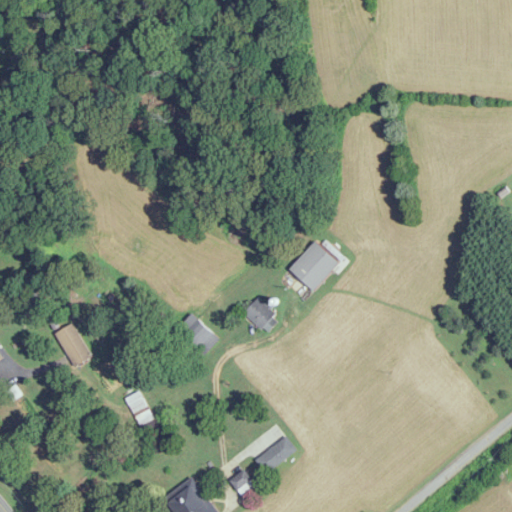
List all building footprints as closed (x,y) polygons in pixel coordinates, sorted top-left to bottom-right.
[(290,269),(313,292),(339,265),(317,243),(290,269)] [(245,314),(267,334),(280,319),(258,299),(245,314)] [(187,338),(205,354),(219,339),(200,323),(187,338)] [(74,368),(92,358),(74,324),(56,333),(74,368)] [(144,403),(141,393),(132,397),(135,406),(144,403)] [(268,473),(297,449),(286,436),(256,460),(268,473)] [(248,500),(260,489),(243,471),(231,482),(248,500)] [(169,511),(217,511),(194,476),(161,499),(169,511)]
